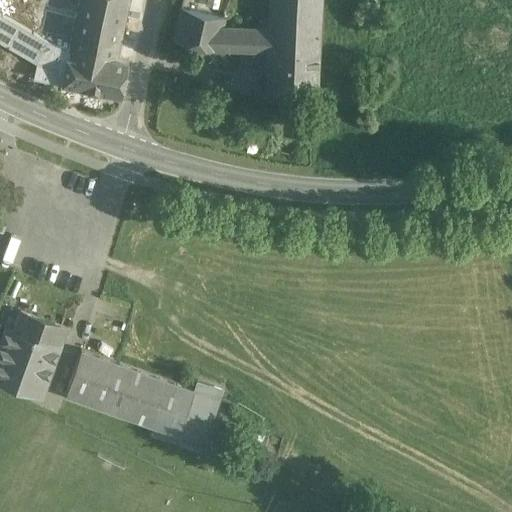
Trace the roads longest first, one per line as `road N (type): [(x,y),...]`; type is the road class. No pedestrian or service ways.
road 1 (tertiary): [(123,149),(298,191),(511,175)]
road 2 (unclassified): [(159,0),(123,149)]
road 3 (tertiary): [(0,93),(123,149)]
